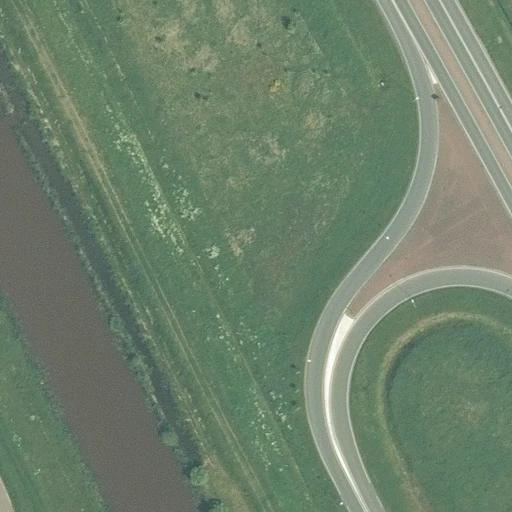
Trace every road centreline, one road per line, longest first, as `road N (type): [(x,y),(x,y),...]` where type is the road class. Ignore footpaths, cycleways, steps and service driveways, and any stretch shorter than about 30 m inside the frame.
road 1 (trunk): [(383,0),(427,98),(430,133),(414,204),(351,286),(318,352),(316,416),(361,511)]
road 2 (trunk): [(376,511),(338,404),(343,365),(361,325),(399,289),(423,280),(486,277),(511,286)]
road 3 (trunk): [(395,0),(511,212)]
road 4 (trunk): [(511,155),(430,0)]
road 5 (trunk): [(511,117),(465,32),(434,0)]
